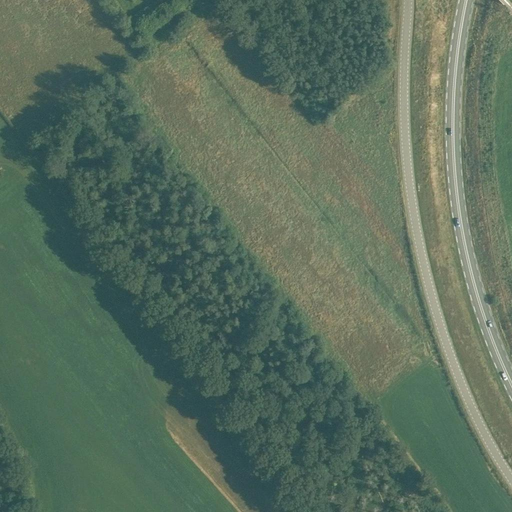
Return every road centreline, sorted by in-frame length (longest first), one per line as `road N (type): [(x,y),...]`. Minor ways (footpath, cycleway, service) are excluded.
road 1 (unclassified): [(407,0),(403,95),(419,250),(468,401),(511,478)]
road 2 (primary): [(511,385),(476,294),(456,199),(453,95),(465,0)]
